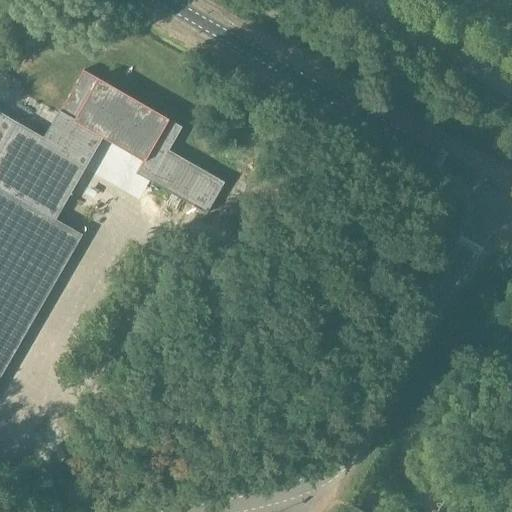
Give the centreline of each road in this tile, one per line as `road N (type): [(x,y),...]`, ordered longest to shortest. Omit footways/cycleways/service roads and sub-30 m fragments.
road 1 (unknown): [(434,307),(206,227),(170,222),(142,229),(113,257),(54,350),(45,382),(48,416),(85,511)]
road 2 (unclassified): [(496,193),(160,0)]
road 3 (unclassified): [(496,193),(348,453),(293,490)]
